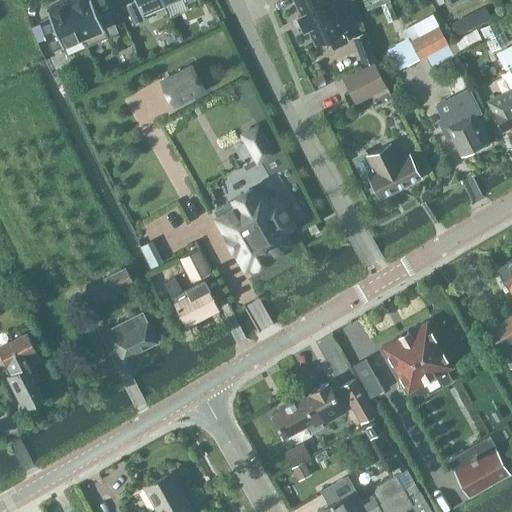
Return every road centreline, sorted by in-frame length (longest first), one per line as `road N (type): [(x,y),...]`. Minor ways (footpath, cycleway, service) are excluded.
road 1 (unclassified): [(0,508),(202,392)]
road 2 (unclassified): [(202,392),(383,283)]
road 3 (residential): [(383,283),(282,100)]
road 4 (unclassified): [(383,283),(511,206)]
road 5 (residential): [(270,511),(202,392)]
